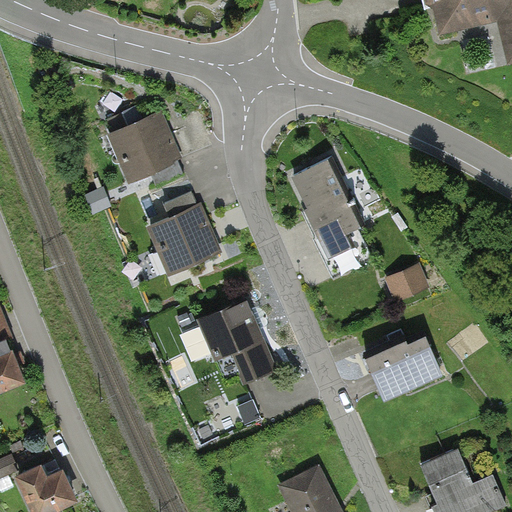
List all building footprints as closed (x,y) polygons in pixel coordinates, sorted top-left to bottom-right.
[(511,0),(428,0),(437,37),(499,23),(509,70),(511,69),(511,0)] [(184,161),(163,113),(108,137),(128,185),(184,161)] [(332,164),(296,179),(332,263),(368,248),(332,164)] [(222,252),(202,206),(148,229),(168,275),(222,252)] [(426,286),(417,267),(392,277),(400,297),(426,286)] [(276,371),(249,301),(204,319),(218,355),(233,349),(246,383),(276,371)] [(426,332),(367,357),(385,401),(444,377),(426,332)] [(8,338),(0,340),(0,391),(24,383),(8,338)] [(460,452),(425,466),(443,511),(490,511),(507,506),(495,477),(474,485),(460,452)] [(0,459),(0,476),(19,466),(11,453),(0,459)] [(41,465),(16,477),(31,511),(56,511),(77,503),(62,471),(47,478),(41,465)] [(341,511),(319,467),(282,485),(295,511),(341,511)]
